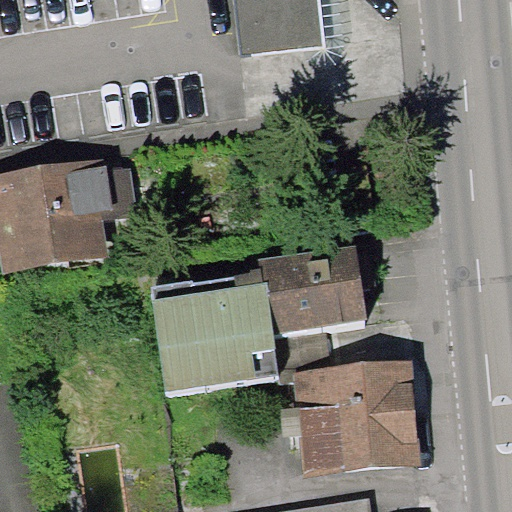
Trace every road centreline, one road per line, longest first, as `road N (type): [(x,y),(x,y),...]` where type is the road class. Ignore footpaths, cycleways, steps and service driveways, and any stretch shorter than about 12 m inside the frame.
road 1 (primary): [(511,485),(463,0)]
road 2 (unknown): [(233,418),(253,470),(272,490),(299,494),(510,467)]
